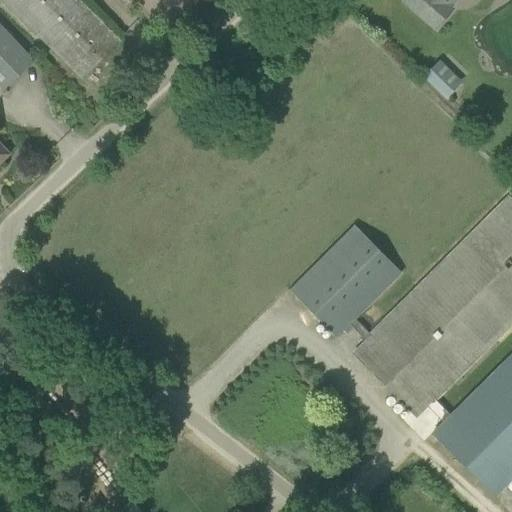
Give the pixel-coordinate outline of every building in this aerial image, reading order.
[(1,0),(84,80),(121,42),(77,0),(1,0)] [(452,9),(442,0),(406,0),(405,2),(435,28),(452,9)] [(34,62),(31,59),(0,25),(0,86),(4,90),(34,62)] [(445,97),(456,86),(445,75),(448,71),(440,63),(425,78),(445,97)] [(238,94),(231,87),(221,97),(228,104),(238,94)] [(0,163),(10,154),(0,143),(0,163)] [(366,342),(353,355),(415,417),(427,406),(433,400),(511,320),(511,199),(511,198),(372,336),(366,342)] [(366,342),(372,336),(355,319),(402,273),(355,226),(289,291),(336,338),(349,325),(366,342)] [(511,354),(449,417),(433,400),(427,406),(443,423),(432,434),(495,498),(506,487),(511,492),(511,354)] [(122,511),(143,511),(135,498),(120,507),(122,511)]
